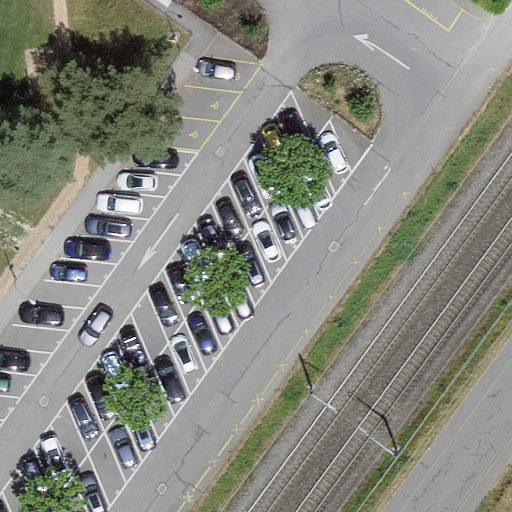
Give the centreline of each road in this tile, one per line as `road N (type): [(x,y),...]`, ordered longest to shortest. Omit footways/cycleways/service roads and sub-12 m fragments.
road 1 (residential): [(143,511),(445,95),(324,10),(0,460)]
road 2 (unclassified): [(430,511),(511,400)]
